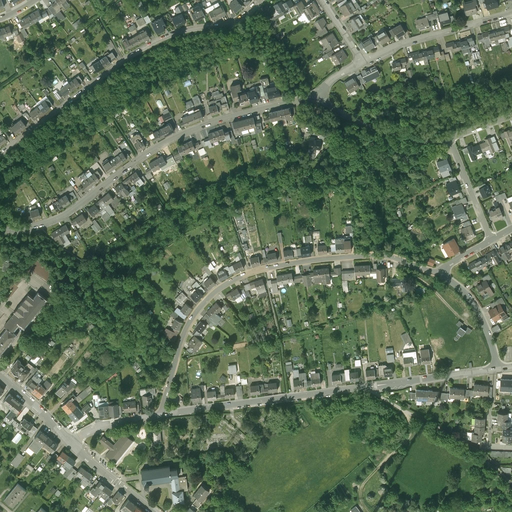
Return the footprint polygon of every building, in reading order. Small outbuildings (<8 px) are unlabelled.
[(65,0),(55,0),(56,2),(52,5),(54,8),(61,3),(65,0)] [(65,0),(61,3),(65,9),(70,5),(65,0)] [(237,0),(235,0),(230,5),(236,13),(244,7),(237,0)] [(281,2),(274,6),(278,14),(293,6),(290,0),(283,4),(281,2)] [(353,4),(350,0),(339,7),(345,16),(352,12),(356,10),(356,9),(358,8),(359,11),(361,10),(357,2),(353,4)] [(495,0),(484,0),(485,2),(483,3),(484,8),(487,7),(487,9),(498,6),(497,6),(495,1),(496,1),(495,0)] [(301,1),(293,6),(295,9),(298,15),(302,13),(306,21),(311,18),(319,13),(320,13),(313,2),(305,7),(301,1)] [(475,5),(474,2),(463,5),(465,10),(466,10),(467,15),(476,12),(475,8),(475,5)] [(209,12),(220,7),(218,3),(204,10),(206,14),(209,12)] [(204,10),(201,4),(189,10),(196,22),(203,18),(207,15),(206,14),(204,10)] [(52,5),(48,8),(49,9),(52,13),(54,15),(56,13),(55,11),(56,11),(54,8),(52,5)] [(183,15),(183,14),(185,13),(185,12),(182,6),(181,5),(174,9),(175,10),(178,16),(173,19),(174,21),(177,26),(184,22),(184,21),(186,20),(185,18),(186,17),(185,15),(183,15)] [(225,13),(222,6),(220,7),(209,12),(213,20),(225,13)] [(264,6),(259,9),(262,15),(267,12),(264,6)] [(275,20),(295,9),(293,6),(278,14),(271,19),(272,21),(272,22),(275,20)] [(56,13),(54,15),(58,21),(61,19),(62,21),(66,18),(60,10),(56,13)] [(31,15),(35,22),(42,17),(43,19),(48,16),(45,11),(40,14),(38,11),(31,15)] [(449,17),(448,12),(438,15),(438,18),(439,21),(441,25),(450,22),(448,17),(449,17)] [(168,24),(174,21),(173,19),(170,20),(167,14),(164,16),(164,17),(164,16),(168,24)] [(35,22),(31,15),(20,21),(23,25),(25,28),(35,22)] [(363,18),(360,20),(357,16),(356,17),(349,21),(354,31),(361,27),(363,25),(366,23),(363,18)] [(146,23),(143,18),(142,17),(136,20),(140,27),(146,23)] [(164,22),(162,18),(152,23),(154,27),(153,28),(154,30),(155,30),(157,34),(165,30),(163,26),(162,23),(164,22)] [(327,25),(323,18),(315,23),(319,30),(324,27),(327,25)] [(428,21),(427,18),(416,21),(418,26),(419,26),(420,31),(430,28),(428,24),(429,23),(428,21)] [(406,33),(401,25),(393,30),(392,31),(396,36),(397,38),(406,33)] [(10,29),(9,26),(1,29),(4,37),(13,34),(13,33),(17,31),(16,28),(12,30),(11,28),(10,29)] [(324,27),(319,30),(317,31),(320,37),(328,32),(324,27)] [(504,33),(503,29),(502,29),(503,30),(496,32),(498,39),(505,37),(504,33)] [(140,34),(133,37),(137,45),(144,41),(149,38),(145,31),(140,33),(140,34)] [(390,39),(385,31),(376,36),(380,43),(381,45),(390,39)] [(498,39),(496,32),(488,34),(488,33),(487,33),(489,37),(490,41),(498,39)] [(24,38),(22,33),(16,36),(19,43),(25,40),(24,38)] [(338,43),(332,33),(322,39),(328,49),(330,48),(338,43)] [(137,45),(133,37),(128,40),(127,38),(122,41),(127,51),(131,49),(130,48),(137,45)] [(375,46),(371,39),(362,45),(364,48),(366,52),(375,46)] [(467,43),(466,39),(466,41),(459,43),(461,50),(469,48),(467,43)] [(461,50),(459,43),(452,45),(452,43),(445,45),(447,50),(450,49),(451,52),(461,50)] [(439,53),(438,47),(432,49),(432,50),(425,52),(427,59),(434,57),(434,58),(440,56),(439,53)] [(347,58),(342,50),(334,54),(331,56),(336,65),(347,58)] [(480,51),(472,53),(474,60),(481,58),(480,51)] [(427,59),(425,52),(417,54),(417,53),(411,54),(413,63),(427,59)] [(106,56),(100,61),(104,68),(111,63),(106,56)] [(104,68),(100,61),(93,65),(98,72),(104,68)] [(401,66),(399,61),(399,62),(392,65),(394,72),(402,69),(401,66)] [(377,71),(377,70),(376,71),(374,68),(372,70),(372,71),(371,72),(370,70),(361,74),(363,77),(362,78),(363,78),(365,83),(366,82),(371,80),(370,80),(375,77),(376,78),(379,76),(380,76),(377,71)] [(69,83),(74,90),(80,85),(80,84),(83,82),(81,80),(78,82),(76,78),(69,83)] [(263,89),(266,88),(268,95),(269,99),(281,95),(279,88),(278,85),(270,87),(267,78),(260,80),(260,82),(262,86),(263,89)] [(357,84),(354,79),(344,84),(350,94),(359,88),(357,84)] [(74,90),(69,83),(60,90),(64,96),(67,94),(68,95),(74,90)] [(241,85),(231,87),(235,101),(239,100),(241,107),(250,104),(247,94),(239,96),(237,91),(242,90),(241,85)] [(255,91),(247,94),(250,104),(259,101),(258,98),(261,97),(258,87),(254,89),(255,91)] [(229,111),(225,97),(223,98),(222,94),(219,95),(218,92),(212,94),(214,102),(215,101),(218,113),(222,112),(222,113),(229,111)] [(199,98),(193,101),(195,107),(201,104),(199,98)] [(48,100),(39,106),(44,112),(49,108),(49,107),(52,105),(48,100)] [(218,113),(215,101),(214,102),(209,103),(210,108),(208,108),(211,116),(219,113),(218,113)] [(11,107),(18,116),(21,114),(14,105),(11,107)] [(44,112),(39,106),(29,113),(34,119),(36,117),(37,118),(44,112)] [(290,109),(289,109),(276,112),(278,120),(282,119),(285,118),(286,120),(292,119),(291,116),(290,109)] [(199,120),(197,113),(196,113),(195,114),(194,110),(188,112),(189,116),(192,123),(200,120),(199,120)] [(278,120),(276,112),(269,114),(270,118),(270,121),(271,122),(278,120)] [(169,113),(164,116),(161,117),(164,122),(172,118),(172,117),(170,113),(169,113)] [(192,123),(189,116),(181,119),(183,123),(180,124),(181,127),(184,126),(192,123)] [(255,123),(253,118),(246,120),(248,129),(256,127),(256,126),(261,125),(260,122),(256,123),(255,123)] [(26,126),(21,120),(11,127),(15,133),(19,131),(26,126)] [(248,129),(246,120),(233,123),(235,132),(238,132),(239,133),(242,133),(241,131),(248,129)] [(174,131),(170,124),(165,127),(160,130),(164,137),(174,131)] [(0,135),(2,134),(7,140),(9,138),(0,125),(0,135)] [(164,137),(160,130),(153,133),(152,131),(148,133),(151,140),(152,139),(153,142),(156,140),(157,141),(164,137)] [(224,134),(223,130),(215,133),(218,141),(225,138),(226,141),(231,139),(230,138),(228,132),(224,134)] [(218,141),(215,133),(208,135),(209,139),(211,143),(218,141)] [(315,139),(310,138),(309,149),(308,154),(310,159),(314,159),(315,149),(320,150),(320,142),(315,141),(315,139)] [(486,143),(479,146),(482,152),(489,149),(491,154),(495,152),(492,144),(490,139),(489,139),(485,140),(486,143)] [(144,144),(141,140),(134,144),(139,151),(146,147),(145,146),(148,144),(146,142),(144,144)] [(193,145),(191,141),(184,145),(188,152),(195,149),(194,149),(193,145)] [(188,152),(184,145),(177,148),(179,152),(180,155),(181,156),(188,152)] [(471,146),(467,148),(469,153),(473,161),(477,159),(475,155),(482,152),(479,146),(472,149),(471,146)] [(125,151),(122,153),(115,158),(120,164),(127,159),(126,159),(129,157),(125,151)] [(164,160),(162,156),(155,160),(160,168),(166,164),(166,163),(164,160)] [(120,164),(115,158),(109,162),(108,160),(102,164),(108,173),(114,169),(114,168),(120,164)] [(441,161),(437,163),(439,169),(441,173),(447,171),(451,170),(446,159),(441,161)] [(160,168),(155,160),(149,164),(151,168),(148,169),(150,173),(153,171),(153,172),(160,168)] [(93,184),(88,178),(84,172),(80,175),(85,180),(82,183),(84,186),(82,189),(84,191),(86,189),(87,189),(93,184)] [(140,178),(136,172),(125,180),(127,183),(131,180),(133,184),(136,182),(139,186),(144,183),(140,178)] [(97,176),(94,173),(88,178),(93,184),(99,179),(102,177),(100,174),(97,176)] [(127,183),(125,180),(115,188),(119,194),(122,193),(124,196),(129,193),(123,186),(127,183)] [(451,183),(446,185),(448,191),(450,195),(457,193),(460,192),(455,181),(451,183)] [(490,194),(487,186),(479,189),(483,198),(490,194)] [(113,199),(109,193),(98,201),(100,204),(107,212),(111,208),(109,205),(108,206),(107,204),(113,199)] [(68,199),(66,195),(59,200),(63,206),(70,202),(73,200),(71,197),(68,199)] [(63,206),(59,200),(52,204),(54,208),(51,210),(53,212),(56,210),(57,211),(63,206)] [(100,204),(98,201),(88,210),(93,216),(97,212),(99,210),(97,207),(100,204)] [(99,210),(97,212),(99,214),(101,216),(105,222),(111,217),(109,215),(107,212),(100,204),(97,207),(99,210)] [(457,206),(452,208),(454,214),(456,218),(463,215),(463,216),(466,215),(462,204),(457,206)] [(499,208),(489,212),(491,217),(491,216),(493,222),(502,218),(500,214),(501,213),(499,208)] [(37,209),(30,211),(31,215),(27,216),(28,220),(32,219),(40,217),(37,209)] [(87,220),(82,214),(75,219),(77,222),(80,225),(87,220)] [(101,229),(94,220),(92,222),(94,225),(91,227),(96,233),(101,229)] [(69,231),(66,225),(58,229),(62,236),(65,234),(69,231)] [(466,228),(461,230),(464,235),(463,236),(465,240),(472,237),(472,238),(475,237),(470,226),(466,228)] [(62,236),(58,229),(51,232),(55,240),(58,238),(61,243),(68,239),(65,234),(62,236)] [(343,239),(335,239),(336,249),(336,252),(345,252),(344,244),(343,239)] [(453,239),(444,244),(446,247),(445,247),(447,251),(446,251),(449,257),(456,253),(455,252),(460,250),(453,239)] [(506,245),(499,249),(505,259),(510,256),(508,253),(511,250),(511,243),(506,245)] [(326,245),(318,246),(318,254),(327,253),(327,249),(326,245)] [(309,247),(296,249),(297,253),(297,257),(311,255),(309,247)] [(292,250),(283,251),(284,259),(293,257),(293,254),(292,250)] [(487,256),(481,259),(485,266),(492,262),(490,259),(493,258),(496,264),(499,262),(496,256),(493,251),(486,255),(487,256)] [(276,253),(267,255),(268,259),(269,262),(277,260),(276,253)] [(258,257),(250,259),(251,266),(260,264),(259,261),(258,257)] [(435,260),(427,257),(425,263),(432,266),(435,260)] [(475,261),(469,265),(473,272),(478,269),(485,266),(481,259),(476,262),(475,261)] [(244,268),(241,261),(233,265),(235,269),(236,272),(244,268)] [(362,265),(354,266),(354,270),(354,275),(362,274),(362,265)] [(369,265),(362,265),(362,274),(370,274),(370,276),(373,276),(373,273),(377,272),(376,269),(370,269),(369,265)] [(329,268),(321,269),(322,282),(322,283),(330,283),(330,276),(336,275),(336,272),(334,272),(329,272),(329,268)] [(225,269),(217,273),(220,280),(228,276),(227,273),(225,269)] [(314,274),(307,275),(307,278),(314,278),(315,283),(322,282),(321,269),(313,270),(314,274)] [(354,275),(354,270),(345,271),(345,278),(353,278),(353,275),(354,275)] [(291,273),(284,274),(285,283),(293,281),(293,283),(300,282),(299,276),(292,277),(291,273)] [(284,274),(277,276),(277,280),(271,282),(272,287),(273,293),(278,292),(277,284),(278,284),(285,283),(284,274)] [(315,285),(315,283),(314,278),(307,278),(307,275),(303,275),(303,281),(304,286),(315,285)] [(216,283),(210,277),(204,283),(207,286),(209,289),(216,283)] [(407,278),(392,279),(393,286),(402,285),(402,291),(407,291),(406,285),(407,285),(407,278)] [(263,279),(250,283),(251,287),(252,287),(253,289),(253,290),(257,289),(258,294),(260,298),(267,295),(265,286),(263,279)] [(489,296),(493,294),(486,281),(486,280),(484,281),(477,285),(478,288),(477,290),(478,292),(480,292),(482,294),(487,291),(489,296)] [(421,289),(421,287),(415,289),(418,296),(423,294),(423,292),(425,291),(424,288),(421,289)] [(237,288),(226,295),(228,298),(232,296),(234,299),(241,295),(239,291),(237,288)] [(200,292),(197,289),(191,296),(196,301),(203,295),(200,292)] [(247,297),(244,289),(239,291),(241,295),(243,300),(247,297)] [(7,329),(0,338),(0,353),(15,336),(11,332),(19,323),(24,327),(46,300),(38,294),(34,298),(29,294),(14,312),(15,312),(4,326),(7,329)] [(501,297),(494,302),(496,305),(495,305),(496,306),(499,304),(500,305),(504,302),(501,297)] [(222,308),(217,303),(210,309),(216,314),(217,313),(222,308)] [(184,313),(187,315),(192,308),(186,304),(181,311),(184,313)] [(505,314),(500,305),(499,304),(496,306),(488,311),(494,321),(501,317),(503,321),(508,318),(505,314)] [(216,314),(210,309),(207,312),(211,317),(210,318),(212,320),(213,321),(216,323),(217,322),(221,319),(218,315),(216,314)] [(211,323),(213,321),(212,320),(210,318),(206,314),(201,321),(208,326),(211,323)] [(176,336),(182,322),(175,319),(172,327),(174,328),(173,332),(168,330),(166,331),(165,334),(173,345),(176,336)] [(463,324),(459,320),(456,324),(459,327),(456,332),(457,333),(454,337),(454,339),(456,340),(457,340),(459,338),(461,335),(462,336),(466,331),(469,334),(472,330),(467,327),(466,328),(462,325),(463,324)] [(196,329),(201,333),(206,326),(200,321),(195,328),(196,329)] [(493,335),(500,331),(497,326),(491,329),(493,335)] [(201,333),(196,329),(192,334),(194,336),(201,341),(202,341),(204,338),(200,334),(201,333)] [(407,333),(402,335),(406,344),(411,342),(407,333)] [(195,351),(202,342),(201,341),(194,336),(188,345),(191,347),(195,351)] [(429,349),(420,350),(421,359),(421,360),(422,363),(430,362),(429,349)] [(416,352),(403,353),(404,358),(403,358),(404,366),(417,364),(417,361),(416,357),(416,352)] [(20,362),(17,360),(12,366),(14,367),(11,370),(18,376),(18,375),(25,367),(20,363),(20,362)] [(28,363),(25,367),(18,375),(23,379),(29,372),(33,367),(28,363)] [(235,365),(228,366),(229,371),(229,374),(237,373),(235,365)] [(380,366),(378,366),(379,369),(380,377),(387,376),(392,375),(392,368),(386,368),(385,365),(380,366)] [(309,373),(305,374),(307,386),(308,386),(311,386),(321,385),(319,373),(315,373),(315,368),(310,369),(311,370),(309,370),(309,373)] [(358,372),(349,373),(349,369),(344,370),(345,378),(346,381),(359,380),(358,372)] [(379,369),(366,371),(366,378),(372,378),(380,377),(379,369)] [(299,380),(293,381),(294,388),(307,386),(305,374),(305,373),(298,373),(299,380)] [(340,374),(331,375),(332,383),(338,382),(346,381),(345,378),(341,378),(340,374)] [(78,382),(73,377),(67,384),(65,381),(56,392),(61,397),(65,391),(66,392),(78,382)] [(26,385),(27,386),(26,387),(31,391),(36,385),(35,384),(33,382),(34,381),(31,379),(26,385)] [(511,380),(501,379),(500,381),(500,387),(500,391),(511,392),(511,380)] [(46,389),(42,395),(43,395),(52,384),(47,381),(42,386),(46,389)] [(38,383),(36,385),(31,391),(39,398),(42,395),(46,389),(42,386),(38,383)] [(276,383),(263,385),(264,392),(271,391),(277,391),(276,383)] [(263,385),(250,386),(250,389),(251,394),(264,392),(263,385)] [(474,390),(473,394),(481,395),(481,385),(474,385),(474,390)] [(72,400),(76,406),(92,392),(88,387),(76,397),(72,400)] [(198,402),(202,401),(200,392),(200,388),(191,389),(192,402),(196,402),(198,402)] [(224,390),(225,394),(225,398),(228,397),(234,396),(233,389),(224,390)] [(424,400),(425,391),(416,390),(415,393),(415,396),(416,396),(416,400),(416,401),(416,404),(421,404),(421,400),(424,400)] [(214,399),(216,399),(216,395),(215,391),(207,392),(208,400),(212,399),(214,399)] [(23,406),(9,394),(3,402),(12,410),(7,417),(11,420),(12,419),(23,406)] [(76,397),(73,394),(64,402),(65,403),(62,405),(68,413),(76,406),(72,400),(76,397)] [(152,401),(152,395),(152,394),(146,395),(143,395),(144,405),(152,404),(152,401)] [(123,402),(124,412),(129,411),(129,410),(136,409),(135,404),(135,400),(123,402)] [(82,409),(84,410),(86,413),(91,408),(88,404),(82,409)] [(109,405),(110,415),(114,415),(114,416),(119,416),(119,414),(118,405),(117,404),(109,405)] [(100,417),(110,415),(109,405),(99,406),(100,417)] [(82,412),(76,406),(68,413),(75,421),(78,418),(79,419),(86,413),(84,410),(82,412)] [(10,427),(15,421),(12,419),(11,420),(7,417),(3,421),(8,425),(7,425),(10,427)] [(474,425),(484,426),(484,418),(475,418),(474,425)] [(29,424),(24,419),(19,425),(17,428),(18,428),(20,431),(21,430),(31,438),(37,430),(33,426),(33,425),(30,423),(29,424)] [(17,428),(19,425),(15,421),(10,427),(15,432),(18,428),(17,428)] [(481,433),(484,433),(484,426),(474,425),(474,433),(481,433)] [(49,438),(40,430),(34,439),(28,447),(34,452),(36,454),(44,445),(49,438)] [(162,443),(160,431),(153,432),(154,443),(162,443)] [(22,438),(17,433),(11,441),(16,445),(22,438)] [(123,433),(114,445),(112,443),(103,436),(99,440),(108,447),(109,448),(110,449),(105,455),(115,463),(133,441),(123,433)] [(471,441),(481,441),(481,433),(474,433),(471,433),(471,441)] [(50,437),(49,438),(44,445),(52,452),(58,444),(51,439),(50,437)] [(34,452),(28,447),(25,450),(31,455),(34,452)] [(69,456),(62,451),(59,455),(54,461),(60,465),(63,461),(64,462),(69,456)] [(18,462),(22,456),(18,453),(10,463),(16,468),(19,463),(18,462)] [(75,460),(69,456),(64,462),(64,463),(62,466),(64,468),(63,468),(66,471),(71,465),(75,460)] [(69,475),(74,468),(71,465),(66,471),(63,475),(67,478),(69,475)] [(87,471),(81,466),(77,471),(76,473),(82,478),(87,471)] [(171,480),(171,478),(178,477),(178,476),(177,468),(170,469),(169,466),(150,468),(146,469),(141,470),(143,484),(144,484),(145,487),(149,487),(148,483),(152,483),(171,480)] [(72,478),(76,473),(77,471),(74,468),(69,475),(72,478)] [(93,476),(87,471),(82,478),(88,483),(89,481),(93,476)] [(185,476),(178,477),(180,491),(182,491),(183,491),(187,490),(185,476)] [(180,491),(178,477),(171,478),(171,480),(171,483),(172,492),(180,491)] [(202,477),(199,482),(206,487),(209,482),(202,477)] [(101,493),(101,492),(106,486),(100,481),(99,481),(95,486),(94,487),(93,486),(90,490),(96,494),(98,491),(101,493)] [(18,483),(4,499),(13,506),(26,490),(18,483)] [(190,507),(194,510),(196,507),(197,508),(201,503),(199,502),(209,490),(202,484),(194,494),(198,497),(193,503),(190,507)] [(108,496),(112,491),(106,486),(101,492),(103,494),(101,496),(105,499),(108,496)] [(59,495),(62,491),(54,487),(52,491),(59,495)] [(123,495),(118,491),(112,498),(113,499),(118,503),(119,501),(120,501),(121,500),(120,499),(123,495)] [(172,492),(174,504),(184,502),(183,491),(182,491),(180,491),(172,492)] [(120,509),(123,511),(131,511),(137,506),(128,499),(120,509)]
